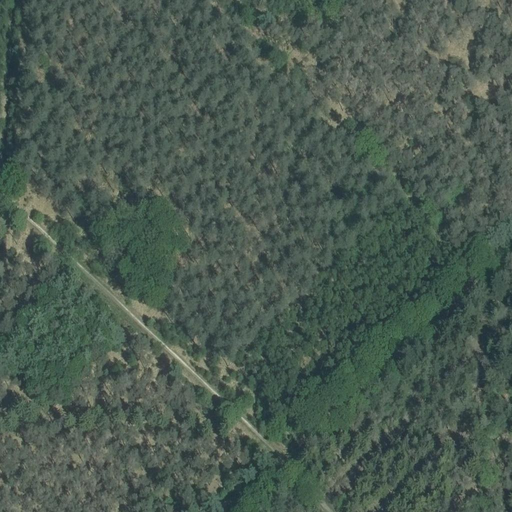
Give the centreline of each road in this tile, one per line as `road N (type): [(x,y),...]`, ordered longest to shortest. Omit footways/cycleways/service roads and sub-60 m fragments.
road 1 (track): [(0,206),(305,511)]
road 2 (track): [(511,243),(273,461)]
